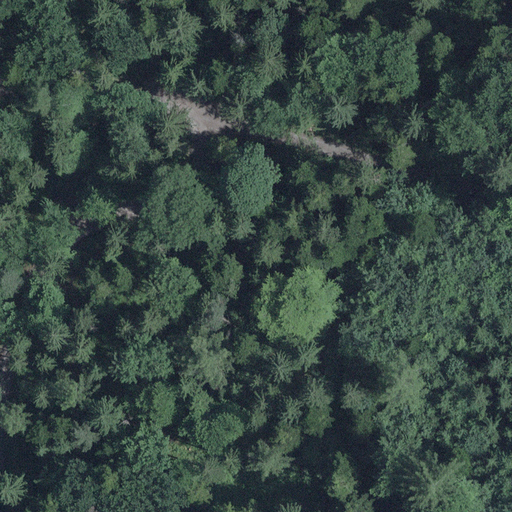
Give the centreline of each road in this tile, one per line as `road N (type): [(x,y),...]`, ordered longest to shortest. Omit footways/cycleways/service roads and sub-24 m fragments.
road 1 (track): [(0,476),(0,411),(48,263),(76,228),(115,212),(160,210),(187,195),(207,112),(0,84)]
road 2 (track): [(207,112),(511,207)]
